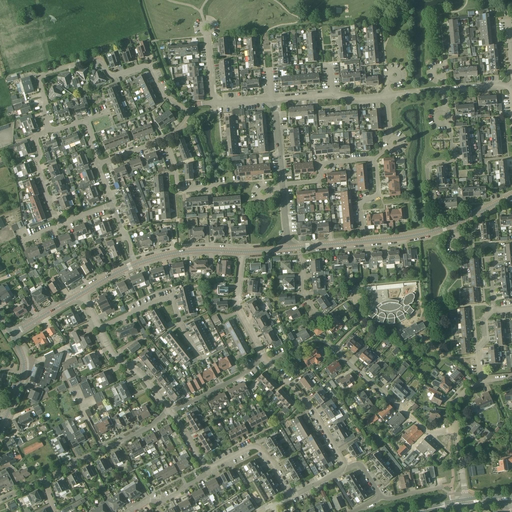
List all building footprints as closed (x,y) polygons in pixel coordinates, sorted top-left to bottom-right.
[(458,20),(458,17),(456,17),(450,18),(451,21),(448,21),(449,27),(458,26),(457,20),(458,20)] [(337,34),(338,37),(346,36),(345,33),(348,33),(348,29),(343,29),(343,30),(335,31),(336,34),(337,34)] [(278,39),(278,42),(286,42),(286,39),(288,38),(288,34),(283,35),(283,36),(276,37),(276,40),(278,39)] [(219,44),(219,47),(220,57),(231,56),(229,38),(218,39),(219,44)] [(142,47),(137,49),(140,59),(147,57),(146,53),(150,52),(146,41),(140,43),(142,47)] [(127,53),(122,55),(125,64),(132,62),(131,59),(134,58),(131,48),(126,50),(127,53)] [(113,57),(108,58),(111,68),(118,66),(117,63),(120,62),(117,52),(112,54),(113,57)] [(347,53),(338,54),(338,57),(339,56),(340,60),(340,61),(341,61),(348,61),(348,60),(348,59),(347,53)] [(291,61),(294,61),(294,58),(288,59),(278,60),(279,62),(280,62),(281,65),(281,66),(292,65),(291,61)] [(189,70),(190,73),(198,73),(198,67),(196,67),(196,64),(187,65),(188,68),(186,68),(186,71),(189,70)] [(84,67),(78,69),(77,76),(81,80),(87,78),(89,72),(84,67)] [(342,83),(348,83),(348,72),(347,71),(340,71),(340,75),(342,75),(342,83)] [(66,73),(60,75),(59,81),(56,84),(61,87),(63,85),(70,83),(71,77),(66,73)] [(97,86),(103,84),(105,78),(100,73),(94,75),(91,74),(89,80),(92,81),(97,86)] [(139,83),(147,80),(145,75),(137,78),(139,83)] [(20,88),(32,85),(29,77),(20,80),(21,82),(19,83),(20,88)] [(139,83),(141,88),(149,84),(147,80),(139,83)] [(107,91),(109,96),(117,93),(116,88),(118,87),(117,84),(108,87),(109,90),(107,91)] [(152,89),(149,84),(141,88),(144,93),(152,89)] [(32,85),(20,88),(22,93),(24,93),(25,95),(34,92),(32,85)] [(62,90),(58,85),(56,88),(50,89),(48,96),(53,100),(59,98),(61,92),(62,90)] [(144,93),(146,98),(154,94),(152,89),(144,93)] [(204,96),(203,90),(188,91),(188,93),(191,93),(194,93),(195,101),(203,101),(203,96),(204,96)] [(109,96),(111,101),(119,98),(117,93),(109,96)] [(146,98),(148,103),(156,99),(154,94),(146,98)] [(490,95),(491,105),(494,105),(494,109),(497,108),(497,111),(502,111),(501,104),(497,104),(496,96),(490,97),(490,95)] [(84,104),(79,106),(81,114),(87,112),(85,109),(88,108),(85,98),(82,99),(84,104)] [(111,101),(113,106),(121,103),(119,98),(111,101)] [(159,104),(156,99),(148,103),(151,108),(159,104)] [(76,116),(81,114),(79,106),(74,107),(72,102),(69,103),(71,110),(74,109),(76,116)] [(20,110),(22,115),(25,114),(31,112),(31,110),(31,108),(30,108),(29,104),(22,106),(21,103),(13,106),(15,112),(20,110)] [(69,110),(71,110),(69,103),(66,103),(68,109),(63,110),(65,119),(71,117),(69,110)] [(113,106),(115,111),(123,108),(121,103),(113,106)] [(308,106),(307,107),(308,116),(308,120),(314,120),(314,122),(317,121),(316,112),(314,112),(313,109),(313,106),(312,106),(312,105),(310,105),(309,106),(308,106)] [(467,105),(468,114),(471,114),(472,117),(474,117),(477,116),(477,108),(474,108),(473,105),(467,105)] [(60,121),(65,119),(63,110),(57,112),(56,106),(53,107),(55,114),(58,114),(60,121)] [(115,111),(117,116),(125,113),(123,108),(115,111)] [(164,114),(170,123),(171,122),(172,122),(175,120),(169,111),(164,114)] [(365,119),(371,118),(380,117),(380,111),(370,112),(370,116),(364,116),(365,119)] [(255,113),(256,122),(266,121),(265,115),(262,115),(262,112),(255,113)] [(125,113),(117,116),(119,121),(127,118),(125,113)] [(164,114),(159,117),(165,126),(170,123),(164,114)] [(165,126),(159,117),(154,120),(161,130),(164,127),(165,126)] [(23,123),(24,128),(37,123),(35,118),(28,121),(27,118),(20,121),(21,124),(23,123)] [(37,123),(24,128),(26,133),(25,134),(26,137),(36,133),(35,130),(39,129),(37,123)] [(84,145),(82,139),(81,137),(81,136),(78,137),(76,133),(72,134),(75,143),(79,141),(80,143),(81,146),(84,145)] [(362,134),(363,142),(373,141),(372,133),(362,134)] [(69,145),(75,143),(72,134),(67,136),(69,145)] [(64,147),(69,145),(67,136),(61,138),(64,145),(61,146),(63,152),(64,156),(67,155),(64,147)] [(60,153),(63,152),(61,146),(60,145),(58,146),(55,139),(50,141),(54,151),(54,152),(59,150),(60,153)] [(54,151),(50,141),(45,143),(46,145),(46,146),(43,147),(45,151),(45,152),(47,158),(50,157),(49,153),(54,152),(54,151)] [(18,153),(19,152),(30,149),(28,143),(21,146),(21,143),(14,145),(14,146),(15,148),(16,147),(18,153)] [(315,155),(321,155),(320,146),(315,147),(315,145),(311,146),(311,148),(315,148),(315,155)] [(32,154),(30,149),(22,151),(24,156),(21,158),(18,158),(19,161),(26,159),(25,156),(32,154)] [(76,158),(78,163),(87,160),(85,154),(83,155),(82,152),(72,156),(73,159),(76,158)] [(156,152),(150,154),(154,163),(159,162),(160,164),(163,163),(161,158),(158,159),(156,152)] [(149,165),(154,163),(150,154),(145,156),(148,163),(145,164),(147,169),(150,168),(149,165)] [(144,170),(147,169),(145,164),(142,165),(139,158),(134,160),(138,169),(143,167),(144,170)] [(48,168),(50,173),(58,170),(56,165),(57,165),(55,160),(50,162),(52,167),(48,168)] [(77,169),(78,172),(84,170),(82,167),(89,164),(87,160),(78,163),(80,168),(77,169)] [(132,169),(129,170),(132,177),(134,176),(133,171),(138,169),(134,160),(129,162),(132,169)] [(16,168),(18,173),(22,171),(30,168),(28,163),(22,166),(21,163),(14,165),(15,168),(16,168)] [(239,177),(246,177),(245,167),(242,167),(242,165),(241,164),(237,165),(237,170),(235,170),(236,177),(239,177)] [(124,166),(119,168),(123,177),(127,176),(129,178),(132,177),(129,170),(128,170),(129,172),(127,172),(126,170),(124,166)] [(25,176),(26,176),(32,174),(30,168),(22,171),(24,176),(20,178),(18,178),(19,181),(26,179),(25,176)] [(123,177),(119,168),(114,170),(116,177),(113,178),(115,183),(119,182),(117,179),(123,177)] [(62,178),(64,177),(63,173),(60,174),(58,170),(50,173),(52,179),(55,177),(56,180),(62,178)] [(82,174),(84,179),(93,175),(91,170),(85,172),(84,170),(78,172),(79,175),(82,174)] [(80,189),(82,189),(84,188),(87,186),(89,186),(88,183),(95,180),(93,175),(84,179),(85,181),(83,182),(82,182),(81,183),(81,184),(80,185),(80,186),(80,187),(80,188),(80,189)] [(57,182),(54,184),(56,189),(64,186),(67,185),(64,177),(62,178),(56,180),(57,182)] [(444,188),(448,187),(448,185),(450,185),(450,182),(446,182),(446,179),(436,180),(437,186),(438,186),(444,185),(444,188)] [(28,189),(35,186),(34,181),(30,182),(29,180),(22,183),(24,190),(28,189)] [(122,196),(130,193),(134,192),(132,187),(130,187),(129,184),(123,187),(124,190),(120,191),(122,196)] [(66,191),(64,186),(56,189),(58,194),(61,193),(62,195),(67,194),(68,193),(67,191),(66,191)] [(86,190),(88,195),(97,192),(95,187),(88,189),(87,186),(84,188),(82,189),(83,191),(86,190)] [(461,194),(462,201),(466,200),(465,198),(468,197),(467,189),(461,189),(458,190),(458,195),(461,194)] [(97,192),(88,195),(85,196),(86,200),(89,201),(90,204),(94,203),(92,199),(99,197),(97,192)] [(122,196),(124,201),(132,198),(130,193),(122,196)] [(58,200),(60,205),(68,202),(66,197),(68,197),(67,194),(62,195),(61,196),(62,199),(58,200)] [(134,203),(132,198),(124,201),(126,206),(134,203)] [(31,209),(40,205),(39,201),(31,204),(29,204),(31,209)] [(70,207),(68,202),(60,205),(62,210),(66,209),(67,212),(72,210),(71,207),(70,207)] [(126,206),(128,211),(134,209),(136,208),(134,203),(126,206)] [(31,209),(33,214),(42,210),(40,205),(31,209)] [(136,214),(134,209),(128,211),(126,212),(128,217),(136,214)] [(33,214),(34,219),(44,215),(42,210),(33,214)] [(128,217),(130,222),(138,219),(136,214),(128,217)] [(44,215),(34,219),(36,223),(30,225),(31,228),(37,226),(36,224),(46,220),(44,215)] [(140,224),(138,219),(130,222),(132,227),(140,224)] [(238,228),(239,239),(243,238),(243,237),(246,236),(245,228),(248,228),(248,220),(244,220),(244,223),(242,223),(242,227),(238,228)] [(325,224),(322,224),(323,234),(329,233),(328,226),(331,226),(331,220),(328,220),(325,221),(325,224)] [(99,225),(101,230),(110,227),(108,222),(102,224),(100,221),(95,223),(96,226),(99,225)] [(235,239),(239,239),(238,228),(234,228),(234,224),(231,224),(231,221),(227,221),(228,229),(231,229),(232,238),(235,237),(235,239)] [(318,234),(323,234),(322,224),(319,224),(319,221),(314,222),(314,228),(317,227),(318,234)] [(306,235),(312,235),(311,228),(314,228),(314,222),(308,222),(305,222),(306,226),(306,235)] [(301,236),(306,235),(306,226),(302,226),(302,223),(297,223),(297,229),(300,229),(301,236)] [(84,225),(79,227),(82,236),(85,235),(86,237),(91,235),(89,230),(86,231),(84,225)] [(218,228),(219,239),(221,239),(221,238),(222,237),(224,236),(224,232),(227,231),(226,225),(223,225),(223,228),(218,228)] [(203,229),(198,229),(199,239),(201,239),(201,238),(202,237),(204,237),(204,232),(207,232),(206,226),(203,226),(203,229)] [(217,239),(219,239),(218,228),(213,229),(213,226),(209,227),(210,233),(213,233),(213,237),(216,237),(217,238),(217,239)] [(83,238),(82,236),(79,227),(74,229),(75,233),(72,235),(75,241),(78,240),(83,238)] [(112,232),(110,227),(101,230),(102,235),(99,236),(101,239),(107,237),(106,234),(112,232)] [(197,239),(199,239),(198,229),(195,229),(195,227),(189,227),(190,233),(193,233),(193,238),(196,238),(197,239)] [(164,233),(162,233),(164,244),(166,243),(166,242),(166,241),(169,241),(168,236),(171,236),(170,229),(166,230),(166,229),(163,230),(164,233)] [(162,244),(164,244),(162,233),(160,234),(159,231),(156,232),(153,233),(154,239),(157,239),(158,243),(161,243),(162,243),(162,244)] [(144,236),(145,238),(148,248),(149,248),(149,247),(150,245),(152,245),(151,240),(154,239),(153,233),(144,236)] [(69,234),(63,236),(67,245),(69,244),(70,247),(76,245),(74,239),(71,240),(69,234)] [(140,243),(142,248),(144,247),(146,247),(146,248),(148,248),(145,238),(144,236),(144,235),(139,237),(136,238),(137,244),(140,243)] [(67,245),(63,236),(58,238),(61,244),(58,245),(60,251),(64,250),(63,247),(67,245)] [(57,252),(60,251),(58,245),(55,247),(53,240),(48,242),(51,251),(52,254),(57,252)] [(115,246),(114,244),(113,241),(106,243),(107,247),(110,246),(114,258),(122,255),(118,245),(115,246)] [(48,252),(51,251),(48,242),(42,244),(45,250),(42,251),(44,257),(49,255),(48,252)] [(32,248),(35,257),(38,256),(39,259),(44,257),(42,251),(39,252),(37,246),(32,248)] [(32,258),(35,257),(32,248),(26,250),(29,256),(26,257),(29,264),(34,262),(32,258)] [(107,263),(103,256),(105,254),(102,248),(98,251),(101,255),(95,258),(100,266),(107,263)] [(394,264),(394,262),(393,250),(391,250),(391,251),(390,252),(388,252),(388,257),(385,257),(386,263),(386,265),(394,264)] [(395,250),(393,250),(394,262),(403,262),(402,255),(399,256),(399,251),(396,251),(395,250)] [(412,260),(414,260),(415,261),(416,261),(417,260),(417,259),(417,256),(416,255),(416,250),(407,251),(408,254),(403,254),(404,267),(409,267),(412,266),(412,260)] [(372,262),(377,261),(376,251),(374,251),(374,252),(374,253),(371,254),(371,258),(368,259),(369,265),(372,264),(372,262)] [(383,264),(386,263),(385,257),(382,257),(382,253),(379,253),(378,252),(378,251),(376,251),(377,261),(382,261),(383,264)] [(357,263),(360,263),(359,253),(357,253),(358,254),(356,255),(353,255),(354,260),(351,260),(352,266),(352,270),(358,269),(357,263)] [(366,265),(369,265),(368,259),(365,259),(365,254),(362,255),(361,253),(359,253),(360,263),(363,263),(363,265),(366,265)] [(343,264),(342,254),(340,254),(340,255),(339,256),(337,257),(337,261),(332,262),(332,266),(334,266),(335,270),(343,270),(343,264)] [(342,254),(343,264),(346,264),(346,267),(352,266),(351,260),(348,260),(347,256),(345,256),(344,255),(344,254),(342,254)] [(82,258),(84,262),(85,265),(82,267),(86,275),(93,271),(90,267),(93,266),(87,255),(82,258)] [(311,268),(320,267),(319,262),(324,261),(324,258),(318,259),(318,262),(311,262),(311,263),(309,263),(309,266),(311,266),(311,268)] [(466,264),(466,266),(478,265),(478,261),(478,258),(469,258),(469,264),(466,264)] [(196,271),(201,270),(201,261),(194,261),(194,266),(190,266),(190,273),(196,273),(196,271)] [(207,261),(201,261),(201,270),(201,274),(202,275),(204,275),(205,274),(206,274),(207,273),(207,272),(212,272),(212,266),(207,266),(207,261)] [(287,261),(280,262),(281,268),(284,268),(284,271),(287,271),(287,274),(294,273),(293,267),(290,267),(290,264),(287,264),(287,261)] [(223,264),(218,263),(217,274),(230,275),(231,262),(223,262),(223,264)] [(73,272),(70,274),(75,281),(81,278),(77,271),(80,269),(76,263),(70,267),(73,272)] [(188,274),(188,268),(184,268),(183,263),(178,264),(179,274),(185,273),(185,274),(188,274)] [(173,270),(169,270),(171,277),(173,276),(173,275),(179,274),(178,264),(172,265),(172,268),(173,270)] [(265,264),(261,264),(260,264),(250,265),(251,271),(250,271),(250,273),(254,273),(254,271),(261,271),(261,272),(265,271),(265,264)] [(478,269),(478,265),(466,266),(467,269),(470,268),(470,273),(480,272),(479,269),(478,269)] [(163,267),(157,269),(159,278),(165,276),(166,281),(169,280),(168,271),(165,272),(165,271),(164,271),(163,267)] [(320,267),(311,268),(311,269),(310,269),(310,273),(311,273),(312,273),(319,273),(319,276),(325,275),(325,272),(323,272),(323,271),(323,270),(322,270),(322,269),(321,269),(320,269),(320,267)] [(155,279),(159,278),(157,269),(151,271),(152,277),(148,278),(151,284),(156,282),(155,279)] [(69,285),(75,281),(70,274),(67,275),(64,270),(58,274),(62,280),(65,278),(69,285)] [(468,279),(468,281),(479,280),(479,276),(480,276),(480,272),(470,273),(471,279),(468,279)] [(142,273),(135,276),(139,284),(145,282),(146,286),(150,285),(147,277),(145,278),(144,276),(143,277),(142,273)] [(25,274),(19,279),(21,282),(27,276),(25,274)] [(279,281),(283,281),(283,285),(287,285),(289,287),(289,291),(295,290),(294,282),(291,279),(289,279),(289,275),(279,276),(279,281)] [(320,279),(312,279),(313,285),(321,284),(321,282),(322,281),(323,280),(323,279),(325,278),(325,275),(319,276),(320,279)] [(134,287),(139,284),(135,276),(130,278),(132,284),(129,286),(133,293),(136,292),(134,287)] [(54,283),(49,286),(54,294),(61,290),(58,285),(60,283),(57,277),(52,280),(54,283)] [(256,282),(249,281),(248,287),(257,288),(257,283),(265,284),(265,283),(265,280),(256,279),(256,282)] [(471,283),(472,288),(477,288),(481,287),(481,284),(480,284),(479,280),(468,281),(468,284),(471,283)] [(123,297),(121,294),(129,290),(124,281),(117,285),(119,289),(116,290),(120,298),(123,297)] [(0,297),(7,293),(11,290),(6,283),(0,286),(0,297)] [(225,283),(218,283),(217,290),(218,292),(218,295),(224,295),(224,294),(228,294),(228,288),(225,288),(225,283)] [(321,284),(313,285),(313,290),(319,290),(320,294),(326,292),(325,286),(325,284),(321,284)] [(41,286),(36,290),(43,302),(46,300),(45,299),(48,298),(41,286)] [(256,293),(257,288),(248,287),(248,292),(255,293),(255,296),(261,296),(261,294),(256,293)] [(468,291),(469,296),(478,295),(478,292),(477,292),(477,288),(472,288),(465,289),(465,291),(468,291)] [(40,303),(43,302),(36,290),(31,293),(37,304),(40,302),(40,303)] [(317,301),(320,306),(327,301),(326,299),(329,297),(326,292),(320,294),(322,298),(317,301)] [(404,318),(403,314),(405,312),(409,314),(410,316),(414,310),(413,310),(410,307),(408,306),(410,305),(412,303),(413,302),(413,300),(414,298),(414,295),(416,293),(413,292),(412,294),(410,294),(407,296),(406,296),(404,298),(404,299),(402,298),(401,301),(398,302),(396,301),(391,301),(388,301),(383,303),(380,304),(377,307),(375,309),(372,309),(370,310),(368,314),(367,315),(372,319),(373,318),(376,315),(378,316),(378,320),(377,322),(383,324),(383,322),(385,319),(387,319),(388,322),(388,324),(395,324),(394,322),(395,318),(397,318),(400,321),(400,322),(406,319),(404,318)] [(11,298),(7,293),(0,297),(0,299),(3,303),(5,302),(7,304),(16,298),(14,296),(11,298)] [(97,302),(100,307),(110,303),(108,300),(107,301),(106,298),(108,297),(106,293),(99,297),(100,300),(97,302)] [(286,294),(279,295),(280,302),(285,301),(285,305),(295,304),(295,297),(287,297),(286,294)] [(478,299),(478,295),(469,296),(469,301),(466,301),(467,304),(478,303),(478,299)] [(27,307),(31,305),(26,298),(22,300),(25,304),(13,311),(18,317),(24,314),(27,312),(24,307),(26,306),(27,307)] [(247,310),(248,311),(257,307),(256,304),(258,302),(255,298),(250,301),(251,303),(247,306),(248,308),(248,309),(247,310)] [(227,302),(220,302),(220,299),(212,299),(213,305),(217,304),(218,310),(228,309),(227,302)] [(329,303),(327,301),(320,306),(323,311),(326,308),(329,311),(337,306),(333,300),(329,303)] [(111,306),(110,303),(100,307),(103,313),(106,312),(107,315),(115,311),(113,308),(111,309),(110,306),(111,306)] [(257,313),(258,316),(264,313),(261,308),(259,309),(257,307),(248,311),(249,313),(250,313),(251,313),(252,315),(257,313)] [(194,308),(185,310),(186,316),(191,314),(192,317),(198,316),(197,313),(196,313),(194,308)] [(457,314),(457,317),(469,316),(468,312),(469,312),(468,308),(460,309),(460,314),(457,314)] [(152,319),(160,314),(157,309),(149,314),(152,319)] [(291,310),(286,313),(288,318),(291,316),(293,320),(300,316),(297,310),(292,313),(291,310)] [(77,313),(70,316),(72,322),(69,324),(71,328),(81,323),(77,313)] [(265,316),(264,313),(258,316),(259,318),(255,321),(256,323),(256,324),(255,325),(256,326),(265,322),(263,317),(265,316)] [(160,314),(152,319),(155,324),(163,319),(160,314)] [(469,320),(469,316),(457,317),(457,319),(461,319),(461,324),(470,323),(470,320),(469,320)] [(191,325),(193,330),(202,325),(200,321),(201,320),(199,317),(194,320),(195,322),(191,325)] [(327,329),(328,330),(329,331),(333,335),(335,332),(336,333),(343,326),(335,318),(331,321),(334,324),(332,326),(331,326),(330,325),(329,326),(328,327),(327,328),(327,329)] [(163,319),(155,324),(157,329),(166,323),(163,319)] [(225,330),(226,332),(236,327),(234,323),(233,320),(225,324),(228,329),(225,330)] [(265,328),(266,331),(272,328),(269,323),(267,324),(265,322),(256,326),(257,328),(258,327),(258,328),(259,328),(260,330),(265,328)] [(166,323),(157,329),(160,333),(169,328),(166,323)] [(423,323),(417,326),(416,323),(403,331),(404,333),(401,335),(405,340),(426,328),(423,323)] [(470,326),(470,323),(461,324),(461,329),(458,329),(458,332),(470,331),(470,327),(470,326)] [(133,324),(117,331),(120,339),(131,335),(132,336),(138,333),(133,324)] [(196,334),(205,330),(202,325),(193,330),(196,334)] [(319,335),(323,332),(318,325),(312,329),(314,331),(316,330),(319,335)] [(50,336),(56,332),(52,327),(46,330),(50,336)] [(237,330),(236,327),(226,332),(227,334),(230,333),(232,337),(240,333),(238,330),(237,330)] [(263,340),(264,341),(276,335),(272,328),(266,331),(267,333),(263,336),(265,338),(264,340),(263,340)] [(79,330),(72,333),(77,344),(81,342),(84,349),(92,345),(87,335),(82,337),(79,330)] [(196,334),(198,339),(207,335),(205,330),(196,334)] [(300,337),(297,339),(299,344),(310,337),(306,330),(298,335),(300,337)] [(462,334),(462,339),(469,338),(469,339),(471,338),(471,335),(470,335),(470,331),(458,332),(459,334),(462,334)] [(168,343),(176,337),(172,332),(168,335),(167,333),(162,337),(164,340),(165,339),(168,343)] [(287,335),(291,342),(297,338),(293,332),(287,335)] [(241,336),(240,333),(232,337),(234,342),(232,343),(233,345),(243,340),(241,336)] [(48,345),(48,344),(45,339),(42,334),(33,339),(36,345),(41,342),(44,347),(48,345)] [(201,344),(210,340),(207,335),(198,339),(201,344)] [(276,335),(264,341),(265,343),(266,343),(267,343),(269,346),(273,343),(274,346),(277,344),(278,347),(282,345),(280,340),(279,340),(277,335),(276,335)] [(346,346),(350,350),(356,343),(358,341),(353,338),(354,337),(351,335),(349,337),(346,341),(347,342),(347,344),(346,346)] [(171,347),(179,341),(176,337),(168,343),(171,347)] [(460,342),(461,347),(470,346),(470,343),(469,343),(469,339),(469,338),(462,339),(457,339),(457,342),(460,342)] [(201,344),(203,349),(212,345),(210,340),(201,344)] [(245,343),(243,340),(233,345),(234,348),(237,346),(239,350),(247,346),(246,343),(245,343)] [(505,346),(505,340),(496,341),(497,346),(490,347),(490,351),(488,351),(488,353),(499,352),(498,347),(505,346)] [(137,341),(128,348),(132,354),(141,347),(137,341)] [(183,345),(179,341),(171,347),(175,351),(183,345)] [(356,343),(350,350),(354,354),(357,351),(359,353),(364,347),(362,345),(361,346),(356,343)] [(186,349),(183,345),(175,351),(178,356),(186,349)] [(212,345),(203,349),(206,354),(210,352),(212,354),(217,351),(216,349),(215,349),(212,345)] [(359,358),(364,361),(370,354),(366,351),(368,347),(366,345),(364,347),(359,353),(362,355),(359,358)] [(249,349),(247,346),(239,350),(242,355),(239,356),(240,359),(250,353),(248,349),(249,349)] [(470,349),(470,346),(461,347),(461,352),(458,352),(458,355),(470,354),(470,349)] [(189,354),(186,349),(178,356),(182,360),(189,354)] [(142,364),(150,358),(147,354),(149,352),(147,350),(142,353),(144,356),(140,359),(142,361),(141,362),(141,363),(142,364)] [(316,350),(309,354),(315,362),(317,365),(321,363),(318,359),(321,357),(316,350)] [(44,355),(46,359),(55,355),(53,351),(44,355)] [(36,365),(30,381),(34,383),(34,385),(43,388),(44,386),(46,386),(47,383),(49,384),(51,379),(55,381),(63,353),(60,352),(46,359),(44,367),(36,365)] [(372,352),(370,354),(364,361),(368,365),(371,362),(373,364),(377,359),(378,360),(379,358),(372,352)] [(93,354),(83,359),(85,364),(90,361),(93,369),(101,365),(97,356),(95,357),(93,354)] [(193,358),(189,354),(182,360),(185,364),(184,365),(186,367),(191,363),(189,361),(193,358)] [(308,367),(315,362),(309,354),(302,359),(308,367)] [(150,358),(142,364),(143,366),(144,365),(145,365),(147,367),(153,362),(152,360),(153,358),(152,356),(150,358)] [(230,356),(224,359),(229,368),(234,365),(230,356)] [(62,364),(65,370),(71,367),(78,364),(77,363),(78,363),(75,357),(66,361),(66,362),(62,364)] [(224,359),(218,362),(223,371),(229,368),(224,359)] [(290,365),(294,370),(299,366),(295,361),(290,365)] [(148,371),(149,373),(157,366),(159,365),(157,363),(155,365),(153,362),(147,367),(148,369),(148,371)] [(213,365),(214,367),(218,374),(223,371),(218,362),(213,365)] [(330,373),(331,374),(329,376),(331,379),(337,375),(335,373),(341,368),(337,362),(334,364),(334,363),(330,365),(331,366),(327,368),(328,369),(330,372),(330,373)] [(401,365),(402,366),(397,371),(397,372),(398,373),(401,375),(406,369),(409,366),(404,362),(401,365)] [(374,377),(379,372),(381,373),(386,368),(385,367),(383,369),(382,369),(376,363),(368,371),(374,377)] [(160,371),(157,366),(149,373),(150,374),(150,373),(152,374),(154,376),(160,371)] [(448,375),(450,377),(456,383),(463,377),(460,374),(462,371),(457,366),(455,369),(456,370),(452,374),(450,372),(448,375)] [(65,370),(63,371),(67,379),(75,376),(71,367),(65,370)] [(219,376),(218,374),(214,367),(208,370),(213,379),(219,376)] [(163,370),(158,374),(160,376),(156,379),(158,381),(158,383),(157,383),(159,385),(167,379),(169,377),(165,373),(163,370)] [(208,370),(202,373),(207,382),(213,379),(208,370)] [(389,383),(396,375),(398,373),(397,372),(397,371),(395,370),(393,372),(388,378),(384,374),(379,380),(385,385),(388,381),(389,383)] [(109,371),(100,375),(105,387),(114,383),(109,371)] [(259,387),(263,383),(269,377),(266,374),(268,373),(266,371),(258,379),(261,381),(257,385),(259,387)] [(314,385),(316,383),(313,380),(311,381),(310,380),(313,378),(312,378),(315,376),(312,372),(310,374),(308,375),(303,379),(300,381),(303,385),(304,384),(308,390),(314,385)] [(202,385),(207,382),(202,373),(197,376),(198,378),(202,385)] [(344,389),(345,388),(354,382),(350,375),(342,380),(340,378),(335,381),(338,385),(340,383),(344,389)] [(270,376),(269,377),(263,383),(265,386),(261,389),(263,391),(267,388),(273,381),(271,379),(272,378),(270,376)] [(167,379),(159,385),(160,386),(162,386),(163,388),(167,385),(169,387),(176,382),(172,378),(170,379),(169,377),(167,379)] [(441,380),(442,381),(440,383),(436,380),(434,380),(433,381),(432,382),(432,384),(433,385),(438,388),(439,387),(446,393),(451,388),(449,387),(452,384),(444,377),(441,380)] [(198,378),(192,381),(197,391),(203,388),(202,385),(198,378)] [(397,395),(403,389),(401,387),(404,383),(399,379),(394,384),(396,386),(392,391),(397,395)] [(274,380),(273,381),(267,388),(269,390),(265,394),(269,398),(274,394),(272,391),(277,386),(275,383),(276,382),(274,380)] [(192,394),(197,391),(192,381),(187,384),(192,394)] [(168,397),(169,398),(179,390),(176,386),(178,385),(176,382),(169,387),(171,390),(167,393),(169,395),(169,396),(168,397)] [(125,384),(125,385),(121,386),(119,383),(114,386),(118,395),(129,390),(128,386),(127,386),(126,386),(125,384)] [(238,384),(239,386),(243,394),(246,392),(248,397),(251,395),(244,383),(241,385),(240,383),(238,384)] [(233,387),(233,389),(238,396),(240,395),(243,399),(245,398),(243,394),(239,386),(236,388),(235,386),(233,387)] [(313,397),(316,402),(324,396),(321,391),(323,390),(321,387),(316,390),(318,393),(313,397)] [(403,389),(397,395),(402,400),(407,394),(412,398),(416,393),(409,387),(406,391),(403,389)] [(275,404),(279,400),(285,394),(283,391),(284,390),(282,388),(275,396),(277,398),(273,402),(275,404)] [(32,400),(31,403),(35,404),(36,401),(39,395),(41,396),(43,392),(36,389),(35,392),(31,390),(28,398),(32,400)] [(240,401),(238,396),(233,389),(230,390),(229,389),(227,390),(232,399),(235,398),(237,402),(240,401)] [(434,394),(431,401),(439,406),(443,398),(436,395),(438,392),(432,389),(430,392),(434,394)] [(123,404),(128,401),(127,398),(130,396),(131,396),(130,394),(131,394),(131,393),(129,390),(118,395),(119,398),(118,401),(119,401),(115,403),(115,404),(116,407),(123,404)] [(185,397),(179,390),(169,398),(170,400),(171,399),(172,399),(174,401),(178,399),(180,401),(185,397)] [(287,392),(285,394),(279,400),(281,403),(277,406),(279,408),(283,404),(289,398),(287,396),(288,394),(287,392)] [(373,406),(368,399),(364,392),(354,398),(364,412),(373,406)] [(484,397),(474,401),(478,411),(493,404),(488,392),(483,394),(484,397)] [(218,394),(219,396),(223,404),(226,402),(228,407),(230,406),(224,393),(221,395),(220,393),(218,394)] [(212,397),(213,399),(218,406),(220,405),(223,410),(225,408),(223,404),(219,396),(216,398),(215,396),(212,397)] [(325,402),(327,404),(332,401),(330,398),(327,400),(324,396),(316,402),(320,406),(325,402)] [(291,397),(289,398),(283,404),(285,407),(282,410),(286,415),(290,411),(288,408),(294,403),(291,400),(293,399),(291,397)] [(220,411),(218,406),(213,399),(210,400),(209,399),(207,400),(212,409),(215,408),(217,412),(220,411)] [(324,411),(327,415),(335,410),(332,405),(334,404),(332,401),(327,404),(329,407),(324,411)] [(143,408),(140,410),(145,419),(151,416),(147,410),(150,409),(147,403),(142,406),(143,408)] [(33,407),(37,416),(43,413),(40,406),(39,406),(38,404),(33,407)] [(389,405),(378,414),(384,421),(395,412),(389,405)] [(187,424),(189,423),(197,418),(195,415),(199,412),(196,407),(191,410),(192,413),(186,417),(187,420),(186,421),(187,424)] [(426,412),(430,412),(430,422),(435,421),(435,418),(440,418),(440,411),(435,411),(435,408),(427,408),(426,407),(423,407),(423,410),(426,410),(426,412)] [(119,414),(121,418),(123,422),(125,421),(126,425),(127,425),(132,422),(129,416),(132,415),(129,410),(119,414)] [(145,419),(140,410),(135,412),(134,410),(131,412),(134,417),(137,416),(140,422),(145,419)] [(256,411),(258,415),(262,423),(266,422),(266,423),(269,422),(264,412),(261,414),(258,410),(256,411)] [(336,412),(335,410),(327,415),(330,420),(336,416),(338,419),(343,416),(340,413),(339,410),(336,412)] [(36,420),(31,411),(13,421),(19,432),(20,434),(24,432),(23,430),(28,427),(27,424),(33,421),(36,420)] [(263,425),(262,423),(258,415),(255,417),(253,413),(251,413),(253,418),(257,426),(260,424),(261,426),(263,425)] [(394,430),(392,432),(395,436),(402,429),(399,426),(405,419),(398,413),(388,423),(390,425),(394,430)] [(190,429),(192,428),(200,423),(198,420),(202,417),(201,415),(197,418),(189,423),(191,425),(189,426),(190,429)] [(257,426),(253,418),(250,420),(247,415),(242,418),(245,423),(248,422),(252,429),(255,427),(256,429),(258,428),(257,426)] [(375,415),(366,422),(369,426),(378,419),(375,415)] [(125,425),(126,425),(125,421),(123,422),(121,418),(118,419),(116,416),(111,419),(114,424),(117,423),(120,429),(125,426),(125,425)] [(291,422),(294,427),(302,422),(300,417),(291,422)] [(107,421),(102,423),(106,431),(112,429),(110,425),(112,424),(109,418),(106,419),(107,421)] [(346,426),(343,421),(345,420),(344,418),(337,421),(339,424),(332,428),(335,432),(343,428),(346,426)] [(204,420),(200,423),(192,428),(194,430),(192,431),(194,434),(203,428),(201,425),(205,423),(204,420)] [(73,434),(80,446),(79,444),(82,442),(82,443),(85,442),(85,441),(85,440),(82,435),(80,431),(78,431),(73,421),(65,425),(70,433),(71,435),(73,434)] [(236,423),(238,428),(242,435),(246,434),(246,436),(249,434),(244,425),(241,426),(238,422),(236,423)] [(305,427),(302,422),(294,427),(297,432),(305,427)] [(470,422),(467,425),(472,430),(470,432),(475,436),(482,428),(477,424),(475,427),(470,422)] [(106,432),(106,431),(102,423),(97,426),(96,424),(94,426),(97,432),(99,431),(101,434),(102,434),(103,435),(106,433),(106,432)] [(243,437),(242,435),(238,428),(235,429),(233,425),(231,426),(233,430),(237,438),(240,437),(241,438),(243,437)] [(414,425),(402,437),(410,446),(423,434),(414,425)] [(169,426),(164,428),(168,436),(173,433),(175,437),(178,436),(175,430),(172,432),(169,426)] [(199,444),(201,443),(209,438),(207,435),(211,432),(208,427),(203,431),(205,433),(198,437),(200,440),(198,441),(199,444)] [(238,440),(237,438),(233,430),(230,432),(228,427),(225,429),(231,441),(235,439),(236,441),(238,440)] [(308,431),(305,427),(297,432),(299,436),(308,431)] [(163,438),(168,436),(164,428),(159,431),(162,437),(160,438),(163,444),(165,442),(163,438)] [(335,432),(338,437),(346,432),(343,428),(335,432)] [(71,435),(70,433),(69,433),(67,429),(61,431),(67,442),(70,440),(71,442),(74,449),(80,446),(73,434),(71,435)] [(283,430),(281,432),(293,451),(295,450),(283,430)] [(310,436),(308,431),(299,436),(302,441),(314,434),(310,436)] [(353,434),(348,437),(346,432),(338,437),(341,442),(347,438),(349,441),(355,437),(353,434)] [(154,434),(149,436),(153,444),(158,441),(160,445),(163,444),(160,438),(157,440),(154,434)] [(317,439),(314,434),(302,441),(305,439),(308,444),(317,439)] [(202,449),(204,448),(212,443),(210,440),(214,438),(213,435),(209,438),(201,443),(203,446),(201,447),(202,449)] [(65,454),(66,453),(67,452),(66,451),(67,451),(64,444),(67,443),(63,436),(57,439),(59,441),(55,443),(60,454),(63,453),(64,453),(65,454)] [(155,448),(153,444),(149,436),(144,439),(147,445),(145,446),(147,452),(155,448)] [(274,436),(266,440),(268,443),(267,443),(270,449),(271,448),(272,450),(274,450),(275,452),(274,453),(277,458),(278,457),(279,460),(287,455),(281,445),(279,446),(274,436)] [(427,436),(416,448),(423,454),(426,450),(431,455),(439,447),(427,436)] [(374,442),(378,447),(384,442),(381,437),(374,442)] [(10,441),(7,443),(10,449),(17,445),(16,444),(21,442),(19,439),(14,441),(13,438),(10,440),(10,441)] [(319,443),(317,439),(308,444),(311,448),(319,443)] [(347,449),(350,453),(357,449),(355,444),(360,441),(358,439),(352,442),(353,445),(347,449)] [(23,450),(26,456),(44,446),(41,440),(23,450)] [(216,440),(212,443),(204,448),(206,451),(204,452),(206,454),(214,449),(215,451),(221,448),(219,446),(215,448),(213,445),(217,443),(216,440)] [(134,444),(138,452),(140,456),(147,452),(145,446),(142,447),(139,441),(134,444)] [(322,448),(319,443),(311,448),(313,453),(322,448)] [(140,456),(138,452),(134,444),(129,447),(132,453),(129,454),(132,460),(140,456)] [(404,444),(396,452),(401,457),(409,450),(404,444)] [(325,453),(322,448),(313,453),(316,458),(325,453)] [(360,453),(357,449),(350,453),(352,458),(359,454),(360,457),(367,453),(365,451),(360,453)] [(123,462),(126,461),(123,454),(120,455),(118,452),(117,453),(116,452),(113,453),(113,454),(112,455),(113,458),(111,459),(113,463),(115,462),(116,464),(123,461),(123,462)] [(416,455),(413,452),(404,462),(408,465),(410,462),(414,466),(417,462),(414,459),(416,455)] [(179,457),(181,461),(185,469),(190,466),(189,463),(191,462),(187,453),(179,457)] [(298,454),(310,474),(312,473),(300,453),(298,454)] [(327,457),(325,453),(316,458),(319,462),(327,457)] [(376,453),(369,460),(371,462),(372,461),(376,465),(375,467),(379,471),(380,470),(384,474),(382,475),(386,480),(388,478),(390,480),(396,475),(376,453)] [(14,459),(11,460),(9,454),(0,457),(0,460),(2,466),(9,463),(10,466),(16,463),(14,459)] [(511,456),(500,459),(500,461),(499,462),(500,467),(497,468),(498,473),(508,471),(507,464),(511,462),(511,456)] [(327,464),(330,462),(327,457),(319,462),(321,467),(323,469),(323,471),(329,468),(328,466),(327,464)] [(292,458),(285,462),(286,465),(285,466),(288,471),(289,470),(292,475),(290,476),(294,481),(295,480),(296,482),(303,478),(292,458)] [(110,471),(113,470),(108,461),(105,463),(104,459),(102,460),(102,459),(98,461),(99,462),(97,463),(99,465),(97,466),(99,470),(101,469),(102,472),(108,469),(110,471)] [(180,472),(185,469),(181,461),(176,464),(174,460),(172,461),(174,465),(175,467),(177,466),(180,472)] [(253,475),(256,479),(256,480),(260,477),(272,497),(279,493),(278,490),(279,490),(276,484),(275,485),(272,480),(273,480),(270,474),(269,475),(267,473),(264,475),(262,473),(264,472),(261,467),(259,468),(258,465),(256,466),(255,464),(257,463),(255,460),(246,465),(249,471),(251,470),(253,475)] [(174,465),(169,468),(173,475),(178,473),(175,467),(174,465)] [(95,477),(98,475),(94,468),(91,470),(90,467),(88,467),(88,466),(84,468),(85,469),(83,470),(84,472),(83,473),(85,478),(86,477),(88,479),(94,476),(95,477)] [(169,468),(164,470),(168,478),(173,475),(169,468)] [(430,483),(428,476),(432,475),(430,468),(426,469),(427,474),(421,475),(422,484),(430,483)] [(18,474),(17,472),(13,474),(17,482),(30,475),(27,469),(18,474)] [(163,480),(168,478),(164,470),(159,473),(163,480)] [(0,478),(0,484),(11,479),(7,471),(0,473),(0,476),(1,478),(0,478)] [(232,471),(226,473),(231,482),(234,480),(235,482),(237,481),(238,483),(241,481),(238,475),(235,476),(232,471)] [(354,472),(345,478),(360,502),(368,498),(366,495),(367,494),(364,489),(363,490),(360,486),(362,485),(358,480),(357,480),(354,476),(355,475),(354,472)] [(410,487),(408,480),(413,479),(411,472),(407,473),(408,477),(400,479),(402,489),(410,487)] [(158,483),(163,480),(159,473),(154,475),(158,483)] [(227,484),(231,482),(226,473),(221,476),(224,482),(221,484),(224,489),(224,490),(227,488),(226,487),(228,486),(227,484)] [(80,484),(83,483),(80,476),(77,477),(75,474),(74,475),(73,474),(70,475),(70,476),(69,477),(70,480),(68,481),(70,485),(72,484),(74,486),(80,483),(80,484)] [(0,489),(7,487),(9,490),(10,491),(12,490),(12,489),(15,487),(11,479),(0,484),(0,489)] [(221,491),(224,489),(221,484),(218,485),(215,479),(210,482),(215,490),(219,487),(221,491)] [(255,480),(253,481),(265,501),(267,500),(255,480)] [(66,491),(69,490),(66,483),(63,484),(61,481),(60,482),(59,481),(56,483),(56,484),(55,484),(56,487),(54,488),(56,492),(58,491),(59,494),(66,490),(66,491)] [(134,482),(129,486),(137,498),(140,496),(139,495),(142,494),(139,489),(141,487),(138,482),(135,483),(134,482)] [(215,490),(210,482),(205,484),(209,490),(206,492),(207,495),(207,494),(209,497),(212,496),(213,495),(217,493),(215,490)] [(137,498),(129,486),(123,489),(124,490),(121,492),(125,498),(128,496),(131,501),(133,499),(134,500),(137,498)] [(197,492),(201,500),(203,504),(210,500),(209,497),(207,494),(207,495),(205,496),(202,490),(197,492)] [(40,501),(41,500),(37,491),(30,494),(28,496),(31,502),(33,501),(35,504),(36,503),(37,504),(41,502),(40,501)] [(119,495),(114,499),(120,509),(123,507),(123,506),(125,504),(122,499),(125,498),(121,492),(119,494),(119,495)] [(196,503),(201,500),(197,492),(192,495),(195,501),(192,502),(193,505),(194,505),(195,508),(198,506),(196,503)] [(344,507),(342,501),(344,499),(342,493),(338,495),(339,497),(333,500),(338,510),(344,507)] [(247,498),(242,501),(249,511),(254,509),(250,503),(253,502),(248,495),(246,497),(247,498)] [(108,501),(105,503),(108,508),(111,506),(114,511),(116,510),(117,511),(120,509),(114,499),(109,502),(108,501)] [(11,501),(12,503),(7,504),(10,511),(18,509),(14,500),(11,501)] [(188,500),(183,503),(187,511),(192,508),(194,511),(197,511),(195,508),(194,505),(193,505),(191,506),(188,500)] [(108,508),(105,503),(104,501),(101,503),(103,506),(97,509),(99,511),(107,511),(106,510),(108,508)] [(242,511),(249,511),(242,501),(243,502),(238,505),(242,511)] [(318,511),(327,511),(332,508),(330,502),(324,505),(324,503),(321,504),(321,503),(319,503),(315,505),(318,511)] [(184,511),(187,511),(183,503),(178,506),(181,511),(180,511),(184,511)]
